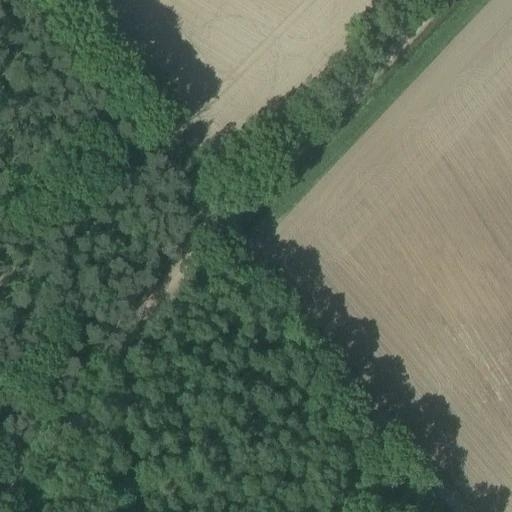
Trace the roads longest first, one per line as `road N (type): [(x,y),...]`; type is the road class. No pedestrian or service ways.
road 1 (track): [(0,504),(213,225),(456,511)]
road 2 (track): [(439,0),(213,225),(24,0)]
